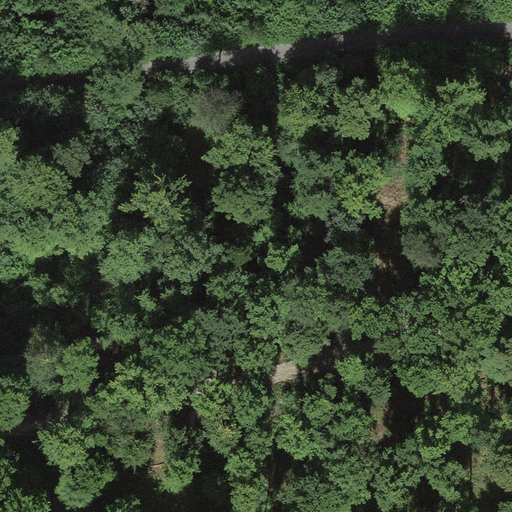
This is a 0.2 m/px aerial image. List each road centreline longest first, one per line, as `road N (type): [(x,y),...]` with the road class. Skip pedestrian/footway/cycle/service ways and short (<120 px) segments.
road 1 (track): [(0,423),(142,404),(423,326),(511,325)]
road 2 (track): [(0,88),(511,36)]
